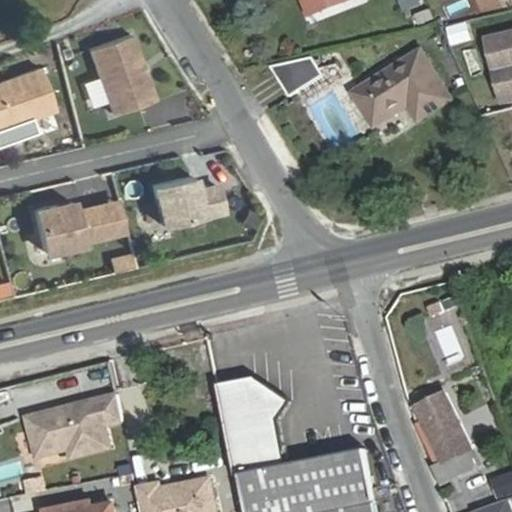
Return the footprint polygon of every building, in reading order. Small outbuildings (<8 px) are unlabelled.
[(305,0),(311,14),(347,0),(305,0)] [(419,0),(398,0),(401,9),(420,3),(419,0)] [(446,28),(450,44),(471,39),(466,22),(446,28)] [(130,32),(88,47),(111,112),(153,97),(130,32)] [(511,32),(488,39),(495,68),(503,98),(511,96),(511,32)] [(421,120),(453,99),(423,51),(356,94),(375,125),(410,103),(421,120)] [(314,57),(272,67),(291,96),(326,75),(314,57)] [(0,125),(48,108),(33,67),(0,79),(0,125)] [(221,212),(215,186),(194,191),(190,177),(151,186),(161,226),(221,212)] [(70,201),(33,210),(43,252),(79,243),(79,241),(99,236),(92,206),(72,211),(70,201)] [(116,201),(92,206),(99,236),(123,230),(116,201)] [(252,373),(217,381),(235,474),(240,474),(247,511),(378,511),(365,448),(289,464),(280,421),(293,401),(252,373)] [(447,394),(418,407),(426,424),(420,427),(439,466),(437,467),(444,481),(479,463),(473,450),(475,448),(447,394)] [(109,400),(18,422),(28,461),(60,454),(62,462),(101,453),(96,431),(114,427),(109,400)] [(477,434),(500,424),(491,403),(467,414),(477,434)] [(499,497),(511,494),(511,471),(493,476),(499,497)] [(217,511),(210,478),(160,488),(159,483),(138,488),(142,511),(217,511)] [(511,511),(511,495),(468,509),(469,511),(511,511)] [(47,511),(84,511),(95,510),(93,502),(47,511)]
